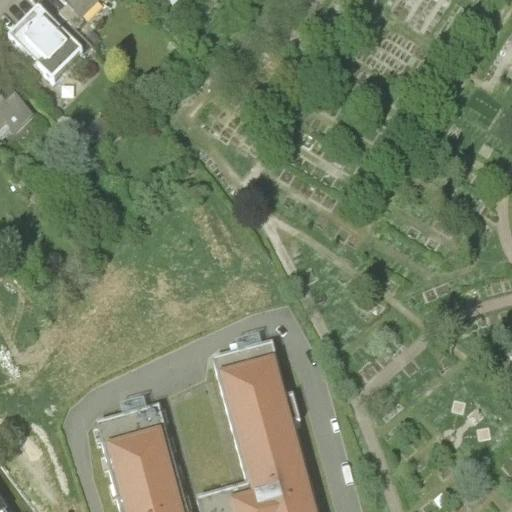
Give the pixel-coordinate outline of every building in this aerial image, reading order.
[(53,0),(66,12),(81,26),(105,0),(53,0)] [(81,26),(66,12),(59,20),(72,33),(75,36),(82,28),(81,26)] [(40,21),(13,49),(55,89),(82,62),(63,43),(40,21)] [(75,36),(72,33),(63,43),(82,62),(92,51),(75,36)] [(0,89),(0,144),(5,149),(32,122),(0,89)] [(125,428),(98,435),(118,511),(316,511),(273,354),(264,357),(260,345),(237,351),(240,364),(214,370),(249,497),(199,511),(198,511),(185,511),(160,418),(149,421),(145,409),(121,415),(125,428)]
